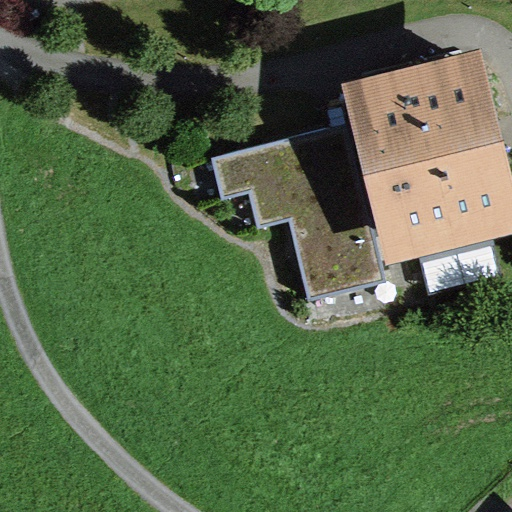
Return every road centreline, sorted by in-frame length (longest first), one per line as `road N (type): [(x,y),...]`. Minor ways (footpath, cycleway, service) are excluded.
road 1 (track): [(500,59),(479,31),(446,31),(276,76),(184,89),(17,61),(0,49)]
road 2 (track): [(175,511),(115,468),(37,368),(0,244)]
